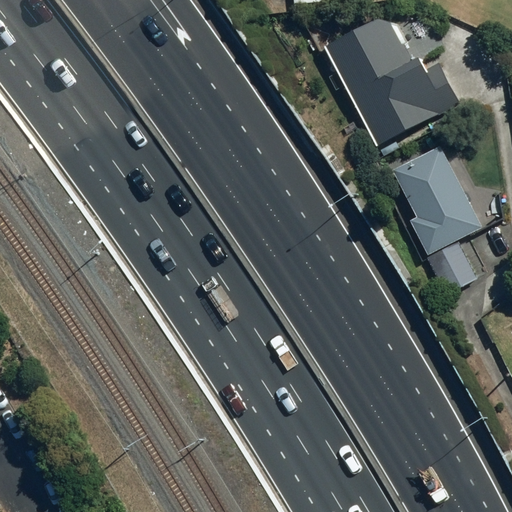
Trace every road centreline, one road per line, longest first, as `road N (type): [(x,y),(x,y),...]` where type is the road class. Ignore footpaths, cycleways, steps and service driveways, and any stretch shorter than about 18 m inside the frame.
road 1 (motorway): [(370,511),(191,228),(22,0)]
road 2 (motorway): [(233,192),(434,511)]
road 3 (motorway): [(93,0),(233,192)]
road 4 (motorway): [(178,0),(233,192)]
